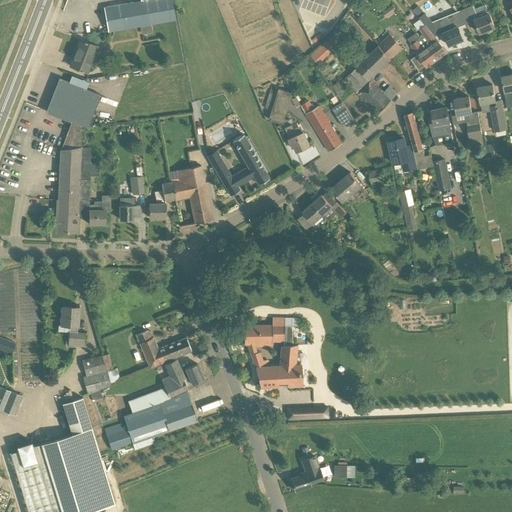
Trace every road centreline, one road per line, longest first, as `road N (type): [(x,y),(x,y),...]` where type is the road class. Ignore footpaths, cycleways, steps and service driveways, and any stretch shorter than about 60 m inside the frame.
road 1 (residential): [(189,256),(364,136),(437,74),(511,46)]
road 2 (unclassified): [(275,511),(189,256)]
road 3 (unclassified): [(189,256),(0,252)]
road 4 (primary): [(0,118),(45,0)]
